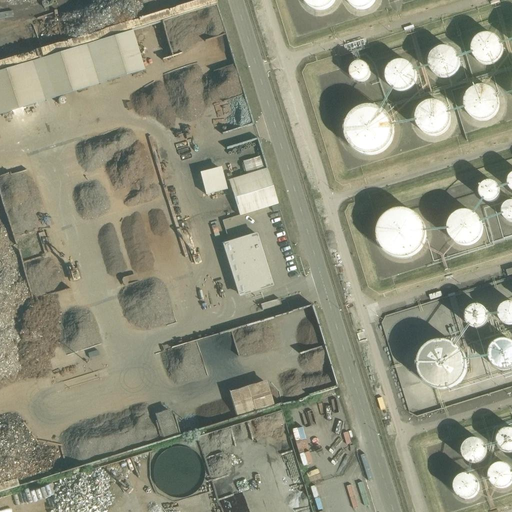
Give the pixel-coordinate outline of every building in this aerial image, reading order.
[(333,0),(302,0),(303,0),(304,3),(306,6),(308,8),(310,10),(313,11),(316,12),(319,12),(322,11),(325,10),(328,9),(330,6),(332,4),(334,1),(333,0)] [(378,2),(378,0),(346,0),(346,1),(347,5),(349,7),(351,10),(353,12),(356,13),(359,14),(362,15),(365,14),(369,14),(371,12),(374,10),(376,8),(378,5),(378,2)] [(131,31),(94,42),(107,82),(143,71),(131,31)] [(504,53),(504,50),(503,46),(502,44),(500,42),(498,40),(495,38),(493,37),(489,37),(486,37),(482,38),(480,39),(477,41),(475,43),(473,46),(472,49),(472,52),(472,55),(473,58),(474,60),(476,63),(478,65),(480,67),(483,68),(487,69),(490,69),(493,68),(496,67),(499,65),(501,62),(503,60),(504,57),(504,53)] [(76,48),(41,59),(53,99),(89,88),(76,48)] [(462,67),(462,64),(461,62),(460,58),(458,56),(455,54),(452,52),(447,51),(444,51),(441,52),(438,53),(436,55),(433,57),(431,61),(430,64),(430,67),(430,69),(431,72),(433,76),(434,78),(437,80),(440,82),(442,83),(445,83),(449,83),(452,82),(455,81),(457,79),(460,76),(461,74),(462,70),(462,67)] [(368,70),(367,66),(365,63),(364,61),(362,60),(359,60),(355,60),(353,61),(351,62),(350,64),(349,66),(348,69),(349,73),(350,76),(353,78),(357,79),(359,79),(361,79),(364,77),(366,75),(367,74),(368,70)] [(23,64),(0,71),(0,115),(36,104),(23,64)] [(418,81),(418,78),(417,75),(416,73),(414,70),(412,68),(409,66),(406,65),(403,65),(399,65),(396,66),(393,67),(391,69),(389,72),(387,74),(386,77),(386,80),(386,83),(387,86),(388,89),(390,92),(392,94),(395,95),(398,96),(402,97),(405,97),(408,96),(411,94),(414,92),(415,90),(417,88),(418,85),(418,81)] [(501,108),(500,104),(499,101),(498,98),(495,95),(493,93),(489,91),(486,90),(482,90),(479,91),(475,92),(472,94),(470,96),(467,99),(466,102),(465,105),(465,108),(465,112),(466,115),(468,118),(470,121),(474,124),(477,125),(480,126),(483,126),(486,126),(489,125),(492,124),(495,121),(498,118),(499,115),(500,112),(501,108)] [(452,123),(452,120),(451,116),(449,113),(447,110),(444,108),(441,106),(436,105),(433,105),(429,105),(427,106),(424,108),(421,110),(419,113),(417,116),(416,120),(416,123),(416,126),(417,129),(419,132),(421,134),(422,136),(426,139),(429,140),(433,141),(436,141),(440,140),(444,138),(446,136),(449,133),(450,130),(452,127),(452,123)] [(395,134),(395,129),(394,125),(392,121),(389,117),(385,113),(380,111),(377,110),(372,109),(369,109),(363,110),(357,113),(354,116),(351,119),(349,123),(347,128),(346,133),(347,137),(348,142),(350,146),(353,150),(356,154),(361,156),(367,158),(370,158),(375,158),(379,157),(384,155),(388,152),(391,148),(393,143),(395,138),(395,134)] [(221,164),(199,171),(206,194),(228,187),(221,164)] [(278,204),(267,169),(228,181),(239,216),(278,204)] [(502,190),(502,189),(501,185),(499,182),(496,180),(492,179),(488,179),(486,180),(484,181),(483,183),(482,185),(481,187),(481,189),(481,193),(484,196),(487,198),(490,199),(494,199),(496,198),(498,197),(499,195),(501,193),(502,190)] [(511,198),(509,199),(506,201),(505,202),(504,204),(503,208),(504,212),(505,215),(508,218),(510,218),(511,218),(511,198)] [(427,235),(427,230),(427,226),(425,221),(423,217),(420,213),(417,211),(413,208),(408,207),(404,206),(399,206),(394,207),(390,209),(386,212),(383,215),(380,219),(378,223),(377,228),(377,232),(378,237),(379,241),(382,245),(384,249),(388,252),(392,254),(397,256),(401,256),(406,256),(410,255),(415,253),(418,251),(422,247),(424,243),(426,239),(427,235)] [(484,226),(484,225),(484,222),(483,218),(481,215),(478,212),(476,210),(473,209),(469,208),(465,208),(462,208),(459,209),(456,211),(453,213),(451,216),(450,220),(449,222),(449,226),(449,229),(450,232),(452,235),(454,238),(457,240),(460,242),(464,243),(467,243),(470,243),(473,242),(476,240),(479,238),(481,235),(483,232),(484,229),(484,226)] [(256,235),(246,238),(228,243),(244,295),(272,287),(256,235)] [(511,298),(511,299),(508,299),(505,300),(503,301),(501,303),(500,306),(499,309),(499,311),(500,314),(501,317),(503,319),(505,320),(508,321),(510,322),(511,321),(511,298)] [(262,311),(281,305),(279,300),(261,305),(262,311)] [(488,317),(489,314),(488,312),(487,309),(486,307),(484,305),(482,304),(479,303),(476,303),(474,303),(471,304),(469,306),(467,308),(466,310),(466,313),(466,316),(466,318),(467,321),(469,323),(471,324),(474,325),(476,326),(479,326),(482,325),(484,324),(486,322),(487,319),(488,317)] [(511,338),(509,337),(506,336),(503,336),(500,337),(497,338),(494,340),(492,342),(491,344),(489,347),(489,350),(489,353),(489,356),(490,359),(492,361),(494,364),(496,365),(499,367),(502,368),(505,368),(508,367),(510,367),(511,365),(511,338)] [(468,367),(468,362),(467,357),(466,352),(464,348),(461,344),(457,341),(453,339),(448,337),(444,337),(439,337),(434,338),(430,340),(426,343),(422,346),(420,350),(418,355),(417,360),(417,364),(418,369),(420,374),(422,378),(426,381),(430,384),(434,386),(439,387),(444,387),(449,387),(453,385),(457,383),(461,380),(464,376),(466,371),(468,367)] [(81,356),(49,365),(54,382),(86,373),(81,356)] [(230,391),(237,416),(274,405),(267,381),(230,391)] [(170,409),(155,414),(163,436),(178,431),(170,409)] [(511,429),(510,429),(508,429),(505,429),(503,430),(500,431),(498,433),(497,435),(496,438),(496,440),(496,443),(496,445),(497,448),(499,450),(501,452),(503,453),(505,454),(508,454),(510,454),(511,453),(511,429)] [(489,455),(489,452),(489,449),(488,447),(487,444),(485,442),(483,441),(480,440),(478,439),(475,439),(472,440),(470,441),(468,442),(466,444),(464,447),(464,449),(463,452),(464,455),(464,457),(466,460),(468,462),(470,463),(472,464),(475,465),(478,465),(480,464),(483,463),(485,462),(487,460),(488,457),(489,455)] [(209,477),(202,453),(181,443),(164,448),(161,454),(159,446),(149,469),(155,493),(175,501),(210,492),(207,480),(209,477)] [(511,468),(510,466),(508,464),(506,463),(504,462),(501,462),(498,462),(496,463),(494,464),(492,466),(490,468),(489,470),(488,472),(488,475),(488,477),(489,480),(490,482),(492,484),(494,486),(496,487),(498,488),(501,488),(503,488),(506,487),(508,486),(510,484),(511,482),(511,481),(511,468)] [(481,488),(481,486),(480,483),(480,481),(478,479),(477,477),(475,475),(472,474),(470,473),(467,473),(465,474),(462,475),(460,476),(458,478),(457,480),(456,482),(455,485),(455,487),(456,490),(457,492),(458,494),(460,496),(462,498),(465,498),(467,499),(470,499),(472,498),(475,497),(477,495),(479,493),(480,491),(481,488)]
